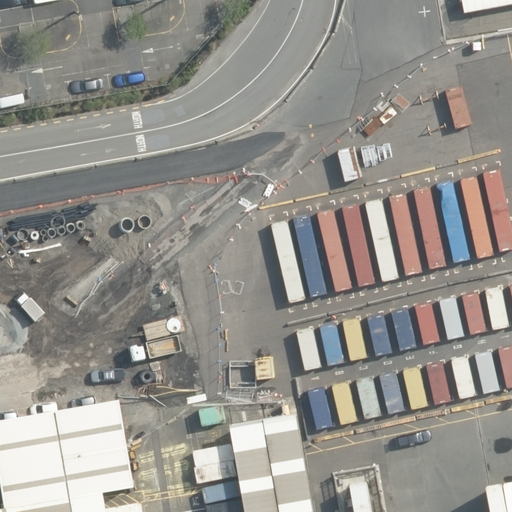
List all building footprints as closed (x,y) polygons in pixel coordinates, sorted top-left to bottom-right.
[(511,28),(511,0),(480,0),(481,6),(486,5),(490,32),(511,28)] [(159,2),(134,7),(137,24),(162,20),(159,2)] [(432,48),(350,60),(354,83),(435,71),(432,48)] [(426,77),(344,87),(347,108),(428,98),(426,77)] [(424,113),(343,123),(346,146),(427,135),(424,113)] [(265,119),(0,165),(0,328),(293,277),(265,119)] [(460,325),(387,337),(403,440),(476,429),(460,325)] [(0,511),(100,511),(98,497),(129,492),(114,404),(0,424),(0,511)] [(317,511),(300,415),(234,428),(248,511),(317,511)]
